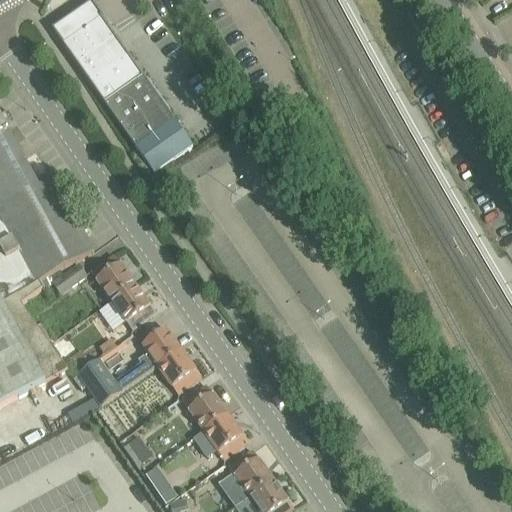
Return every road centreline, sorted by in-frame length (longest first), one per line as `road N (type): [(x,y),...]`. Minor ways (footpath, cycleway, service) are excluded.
road 1 (residential): [(335,511),(0,41)]
road 2 (residential): [(511,108),(442,0)]
